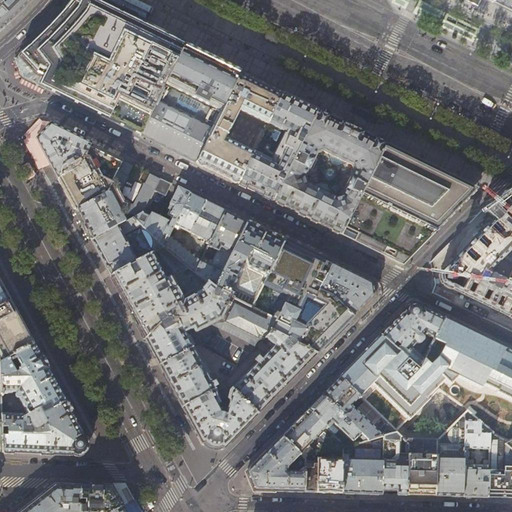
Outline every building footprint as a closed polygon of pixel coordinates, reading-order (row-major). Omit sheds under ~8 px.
[(0,0),(0,30),(0,31),(12,20),(16,16),(20,12),(31,0),(0,0)] [(96,2),(91,0),(71,0),(71,1),(64,9),(58,16),(51,24),(44,31),(37,38),(22,53),(14,58),(20,77),(35,84),(38,86),(43,89),(66,100),(85,109),(98,116),(106,100),(129,55),(139,36),(144,26),(142,25),(140,24),(131,19),(110,9),(96,2)] [(145,12),(120,0),(114,0),(110,9),(131,19),(140,24),(145,13),(145,12)] [(511,9),(511,0),(492,0),(511,9)] [(464,34),(469,19),(437,8),(432,22),(464,34)] [(169,38),(144,26),(139,36),(129,55),(106,100),(98,116),(119,126),(139,136),(147,121),(156,102),(169,75),(179,56),(184,45),(169,38)] [(211,59),(184,45),(179,56),(169,75),(156,102),(212,130),(240,73),(211,59)] [(260,83),(240,73),(212,130),(195,164),(217,174),(237,184),(282,94),(260,83)] [(299,94),(285,87),(282,94),(289,97),(296,101),(299,94)] [(282,94),(237,184),(272,201),(300,145),(317,111),(298,102),(296,101),(289,97),(282,94)] [(195,164),(212,130),(156,102),(147,121),(139,136),(195,164)] [(331,118),(317,111),(300,145),(272,201),(287,209),(328,229),(341,235),(360,196),(365,185),(376,164),(385,145),(374,139),(370,137),(351,128),(331,118)] [(47,160),(57,179),(79,167),(90,145),(71,136),(63,131),(49,125),(36,139),(47,160)] [(109,154),(90,145),(79,167),(57,179),(66,196),(74,210),(107,192),(122,161),(109,154)] [(406,155),(385,145),(376,164),(365,185),(360,196),(341,235),(342,236),(346,228),(358,234),(354,242),(372,251),(403,266),(435,233),(465,202),(472,195),(471,187),(462,182),(439,171),(424,164),(406,155)] [(23,158),(17,161),(20,165),(20,167),(26,164),(23,158)] [(133,166),(122,161),(107,192),(74,210),(82,225),(91,241),(133,219),(141,214),(143,213),(153,191),(159,179),(150,174),(133,207),(122,204),(117,193),(119,190),(117,189),(124,176),(128,177),(133,166)] [(159,179),(153,191),(165,197),(170,186),(171,186),(171,185),(159,179)] [(141,214),(133,219),(163,247),(169,236),(174,225),(189,194),(177,188),(177,189),(169,206),(172,207),(170,212),(172,213),(165,225),(141,214)] [(189,233),(204,201),(195,197),(189,194),(174,225),(189,233)] [(204,201),(189,233),(209,243),(224,211),(212,205),(204,201)] [(511,206),(508,205),(478,236),(438,276),(440,284),(441,284),(481,304),(511,319),(511,206)] [(235,216),(224,211),(209,243),(200,262),(194,274),(206,284),(213,290),(246,222),(235,216)] [(110,276),(151,254),(163,247),(133,219),(91,241),(100,258),(110,276)] [(246,222),(213,290),(219,293),(229,297),(233,290),(249,298),(245,305),(251,308),(284,240),(267,232),(246,222)] [(169,236),(163,247),(181,263),(194,274),(200,262),(169,236)] [(275,320),(290,289),(308,252),(299,248),(284,240),(251,308),(275,320)] [(318,290),(331,264),(319,257),(308,252),(290,289),(308,298),(313,300),(318,290)] [(182,300),(169,278),(165,279),(151,254),(110,276),(127,307),(144,339),(162,321),(163,320),(169,320),(184,319),(204,308),(211,294),(213,290),(206,284),(200,290),(182,300)] [(331,264),(318,290),(330,296),(333,299),(341,306),(353,317),(363,307),(374,296),(371,284),(351,273),(331,264)] [(0,282),(0,306),(10,301),(0,282)] [(333,337),(353,317),(341,306),(337,310),(335,308),(337,306),(334,303),(332,306),(331,305),(333,302),(333,299),(330,296),(318,290),(313,300),(312,301),(325,308),(305,328),(293,322),(303,303),(304,303),(306,302),(307,300),(308,298),(290,289),(275,320),(274,322),(274,323),(280,325),(275,334),(316,355),(333,337)] [(184,334),(192,330),(193,332),(193,333),(194,333),(195,333),(210,325),(253,350),(253,348),(255,343),(257,341),(260,339),(263,338),(268,335),(270,331),(274,323),(274,322),(275,320),(251,308),(245,305),(229,297),(219,293),(213,290),(211,294),(204,308),(184,319),(169,320),(163,320),(162,321),(144,339),(151,352),(158,366),(192,348),(184,334)] [(22,323),(10,301),(0,306),(0,384),(0,385),(0,383),(0,362),(34,345),(22,323)] [(397,318),(380,336),(418,369),(422,361),(421,359),(410,350),(415,344),(416,345),(418,345),(419,345),(422,342),(422,341),(422,340),(422,338),(421,338),(424,335),(433,339),(443,319),(427,311),(422,308),(421,310),(420,308),(419,307),(418,306),(415,305),(413,305),(410,306),(407,307),(406,309),(406,310),(405,313),(404,311),(397,318)] [(461,377),(481,337),(463,329),(443,319),(433,339),(422,361),(418,369),(438,386),(445,379),(450,384),(458,376),(461,377)] [(268,335),(263,338),(264,338),(272,346),(259,359),(256,357),(253,361),(255,363),(230,389),(243,401),(247,396),(249,398),(250,396),(251,401),(247,405),(257,415),(288,383),(316,355),(275,334),(270,331),(268,335)] [(428,397),(438,386),(418,369),(380,336),(360,356),(339,378),(358,397),(380,418),(395,433),(407,420),(409,421),(430,398),(428,397)] [(485,386),(504,349),(493,343),(481,337),(461,377),(481,388),(483,385),(485,386)] [(50,375),(34,345),(0,362),(0,383),(0,385),(0,393),(16,393),(25,410),(26,411),(28,414),(28,415),(49,404),(52,409),(65,402),(50,375)] [(192,348),(158,366),(169,385),(181,408),(214,389),(213,387),(215,385),(213,381),(211,382),(192,348)] [(508,399),(511,391),(511,352),(504,349),(485,386),(495,391),(495,392),(508,399)] [(330,386),(321,396),(367,441),(382,437),(350,406),(358,397),(339,378),(330,386)] [(207,447),(212,449),(215,449),(217,449),(220,448),(222,450),(234,438),(245,427),(257,415),(247,405),(243,401),(230,389),(229,390),(222,389),(218,390),(215,391),(214,389),(181,408),(192,428),(201,444),(204,443),(205,444),(207,447)] [(316,401),(307,410),(345,447),(352,445),(367,441),(321,396),(316,401)] [(76,422),(65,402),(52,409),(49,404),(28,415),(28,414),(24,416),(23,415),(1,414),(1,419),(2,452),(20,453),(58,455),(72,455),(72,454),(75,456),(77,456),(80,455),(81,455),(85,450),(86,448),(87,445),(86,441),(84,438),(82,437),(81,436),(83,435),(76,422)] [(296,421),(281,437),(300,455),(304,459),(304,468),(303,493),(308,493),(316,493),(316,455),(320,454),(331,451),(342,448),(345,447),(307,410),(296,421)] [(466,411),(464,413),(462,497),(476,497),(487,498),(488,464),(485,464),(484,464),(482,466),(482,469),(468,468),(468,466),(468,464),(467,464),(467,448),(488,449),(489,430),(466,411)] [(464,413),(438,440),(436,441),(434,496),(449,497),(462,497),(464,413)] [(395,433),(380,418),(374,425),(381,432),(384,432),(387,435),(395,433)] [(492,433),(489,430),(488,449),(488,464),(487,498),(491,498),(504,498),(511,498),(511,450),(505,445),(492,433)] [(399,436),(395,433),(387,435),(383,437),(382,489),(397,490),(397,495),(406,496),(407,454),(398,454),(399,436)] [(300,455),(281,437),(246,473),(253,491),(279,492),(303,493),(304,468),(287,468),(287,467),(296,457),(297,458),(300,455)] [(383,437),(382,437),(367,441),(352,445),(352,458),(348,458),(348,455),(342,455),(341,494),(362,494),(381,495),(382,489),(383,437)] [(408,445),(407,454),(406,496),(421,496),(434,496),(436,441),(438,440),(408,439),(405,442),(408,445)] [(342,455),(342,448),(331,451),(331,458),(329,457),(328,457),(326,458),(325,459),(325,460),(318,460),(318,458),(319,458),(320,457),(320,454),(316,455),(316,493),(327,493),(341,494),(342,455)] [(18,511),(79,511),(79,507),(79,506),(73,505),(73,500),(79,501),(80,486),(66,485),(54,484),(29,504),(18,511)] [(98,486),(80,486),(79,501),(86,501),(86,507),(79,507),(79,511),(112,511),(122,507),(116,496),(112,489),(111,487),(98,486)] [(128,503),(120,490),(117,492),(116,490),(112,489),(116,496),(122,507),(128,503)]
